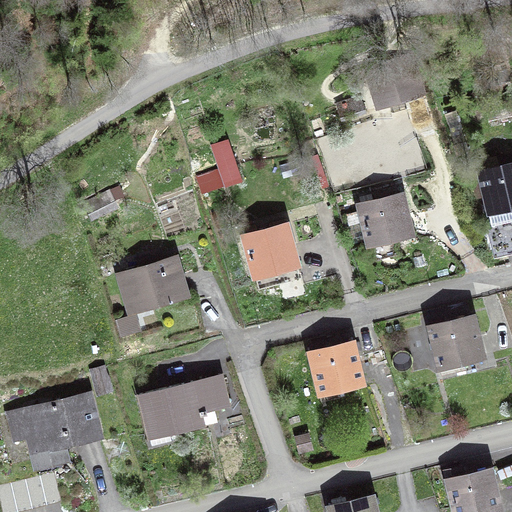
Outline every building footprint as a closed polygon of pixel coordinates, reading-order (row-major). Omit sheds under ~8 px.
[(372,86),(381,110),(424,96),(415,72),(372,86)] [(215,154),(228,189),(242,184),(229,148),(215,154)] [(511,163),(480,172),(491,215),(511,209),(511,163)] [(361,207),(370,245),(411,236),(401,197),(361,207)] [(244,238),(256,280),(307,265),(295,223),(244,238)] [(117,274),(130,317),(195,298),(182,255),(117,274)] [(431,326),(442,372),(490,360),(479,314),(431,326)] [(311,352),(321,399),(370,388),(359,341),(311,352)] [(98,395),(114,391),(108,367),(92,371),(98,395)] [(202,414),(232,406),(224,375),(194,383),(202,414)] [(140,396),(152,443),(205,430),(202,414),(194,383),(140,396)] [(28,439),(33,457),(105,440),(93,392),(4,415),(12,443),(28,439)] [(297,437),(301,455),(311,453),(308,435),(297,437)] [(449,478),(456,511),(509,511),(499,467),(449,478)] [(2,493),(6,511),(14,511),(57,501),(51,479),(2,493)] [(330,507),(331,511),(381,511),(378,496),(330,507)]
